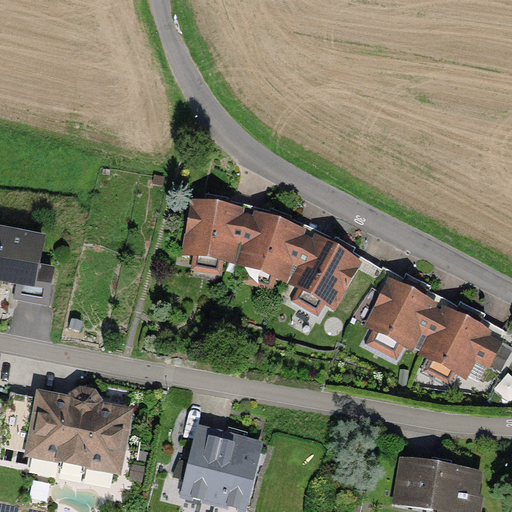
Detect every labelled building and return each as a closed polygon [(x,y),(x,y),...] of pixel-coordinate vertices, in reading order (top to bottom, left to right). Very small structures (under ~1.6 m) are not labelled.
[(243,219),(193,210),(184,260),(235,269),(243,219)] [(302,237),(251,219),(237,268),(283,286),(302,237)] [(37,241),(0,233),(0,281),(12,284),(9,298),(34,303),(46,306),(51,284),(29,280),(37,241)] [(336,316),(360,266),(307,240),(283,290),(336,316)] [(431,303),(384,279),(360,328),(371,334),(365,345),(393,359),(400,345),(408,349),(431,303)] [(489,367),(503,339),(434,306),(411,351),(461,376),(470,358),(489,367)] [(114,478),(128,411),(38,392),(24,460),(114,478)] [(241,511),(259,447),(193,429),(175,496),(233,511),(241,511)] [(472,497),(476,477),(386,463),(379,504),(427,511),(481,511),(484,499),(472,497)]
